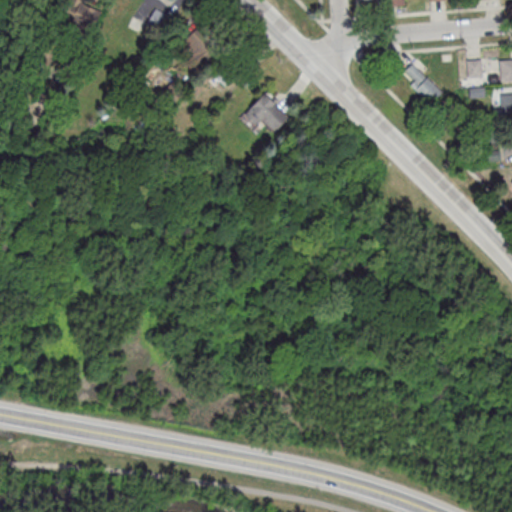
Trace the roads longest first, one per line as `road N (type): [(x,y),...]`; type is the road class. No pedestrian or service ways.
road 1 (tertiary): [(0,415),(281,468),(425,511)]
road 2 (tertiary): [(511,266),(249,0)]
road 3 (residential): [(511,22),(359,34),(315,63)]
